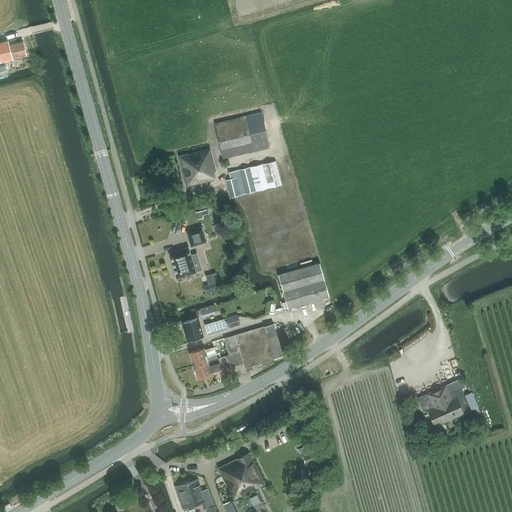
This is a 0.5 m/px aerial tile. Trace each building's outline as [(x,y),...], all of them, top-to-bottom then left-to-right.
[(10,59),(26,55),(23,42),(7,46),(7,47),(1,49),(4,59),(10,57),(10,59)] [(261,113),(214,123),(222,159),(269,148),(261,113)] [(213,172),(215,171),(210,149),(179,156),(187,187),(215,180),(213,172)] [(249,167),(249,168),(255,191),(282,184),(276,160),(249,167)] [(255,191),(249,168),(249,167),(229,172),(231,179),(226,180),(230,197),(255,191)] [(191,247),(206,242),(202,227),(186,232),(191,247)] [(188,247),(169,253),(176,278),(196,272),(193,264),(199,262),(197,254),(191,256),(188,247)] [(329,297),(320,263),(277,275),(287,308),(329,297)] [(173,291),(174,296),(194,290),(192,285),(173,291)] [(278,309),(270,310),(271,319),(279,318),(278,309)] [(237,315),(226,318),(229,328),(240,325),(237,315)] [(187,341),(204,336),(198,318),(182,323),(187,341)] [(229,328),(226,318),(205,325),(208,335),(227,329),(227,327),(228,327),(229,328)] [(229,355),(234,354),(240,352),(243,362),(245,368),(274,359),(273,358),(284,356),(273,323),(264,326),(263,326),(224,338),(229,355)] [(190,352),(194,366),(217,358),(214,347),(205,350),(204,348),(190,352)] [(243,362),(240,352),(234,354),(229,355),(226,356),(229,367),(237,363),(243,362)] [(217,358),(194,366),(198,379),(212,374),(212,372),(221,370),(217,358)] [(449,394),(445,386),(428,394),(419,398),(425,412),(428,410),(435,425),(462,414),(471,410),(461,389),(449,394)] [(320,452),(303,456),(305,463),(322,459),(320,452)] [(233,498),(223,503),(227,511),(246,511),(239,497),(264,484),(249,453),(218,468),(233,498)] [(186,483),(194,505),(205,501),(198,479),(186,483)] [(183,509),(194,505),(186,483),(175,487),(183,509)]
